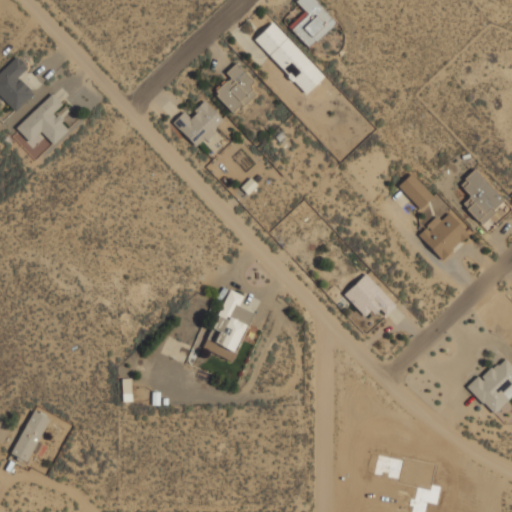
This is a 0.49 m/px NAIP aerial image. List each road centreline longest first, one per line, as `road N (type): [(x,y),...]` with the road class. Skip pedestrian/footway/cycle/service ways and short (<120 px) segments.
road 1 (residential): [(21,0),(382,379),(511,470)]
road 2 (residential): [(320,511),(329,328)]
road 3 (residential): [(382,379),(511,252)]
road 4 (residential): [(126,107),(237,0)]
